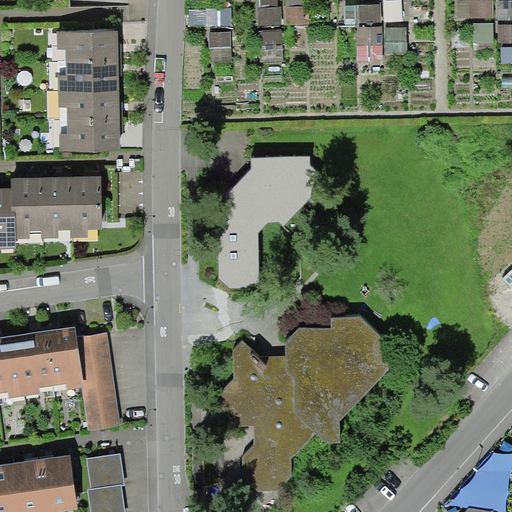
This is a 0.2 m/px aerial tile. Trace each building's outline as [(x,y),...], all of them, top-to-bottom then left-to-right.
[(66,32),(66,61),(113,60),(113,31),(66,32)] [(66,61),(67,90),(114,89),(113,60),(66,61)] [(67,90),(68,119),(115,118),(114,89),(67,90)] [(68,119),(68,149),(115,148),(115,118),(68,119)] [(216,233),(216,276),(227,286),(245,286),(258,272),(257,232),(257,230),(282,204),(309,204),(308,153),(249,154),(249,166),(223,193),(223,225),(216,233)] [(41,226),(70,225),(69,178),(40,179),(41,226)] [(70,225),(99,225),(98,178),(69,178),(70,225)] [(11,226),(41,226),(40,179),(10,179),(11,190),(11,226)] [(0,236),(12,237),(11,226),(11,190),(0,189),(0,236)] [(261,355),(241,338),(231,349),(232,376),(219,390),(219,404),(233,424),(251,424),(252,443),(241,455),(242,475),(254,488),(278,488),(290,474),(290,457),(315,431),(324,439),(337,439),(337,417),(386,366),(386,342),(359,313),(328,314),(328,324),(297,325),(282,339),(283,355),(261,355)] [(73,328),(45,332),(52,383),(81,379),(73,328)] [(45,332),(16,336),(23,387),(52,383),(45,332)] [(103,333),(75,337),(81,379),(88,427),(116,423),(103,333)] [(16,336),(0,338),(0,390),(23,387),(16,336)] [(69,455),(39,459),(46,506),(76,502),(69,455)] [(39,459),(9,463),(16,511),(46,506),(39,459)] [(9,463),(0,464),(0,511),(16,511),(9,463)]
